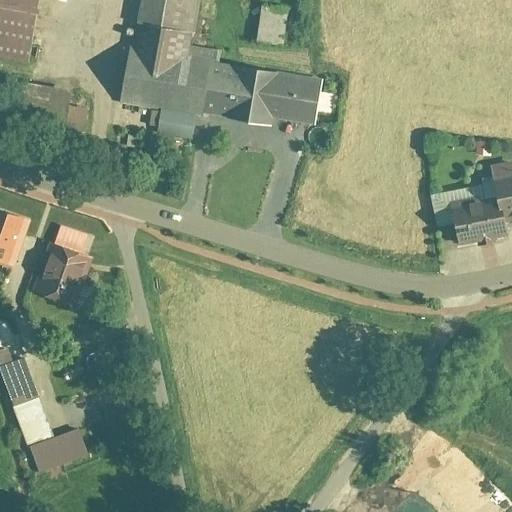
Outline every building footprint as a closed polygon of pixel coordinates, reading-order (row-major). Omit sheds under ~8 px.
[(0,0),(0,54),(32,61),(43,0),(0,0)] [(147,0),(139,51),(133,50),(123,106),(269,130),(271,116),(279,75),(190,61),(200,0),(147,0)] [(263,6),(259,49),(288,52),(293,10),(263,6)] [(311,124),(319,82),(279,75),(271,116),(311,124)] [(511,175),(490,179),(493,199),(454,205),(460,244),(511,236),(508,218),(511,217),(511,175)] [(36,219),(0,206),(0,270),(16,276),(36,219)] [(53,238),(34,294),(73,307),(92,251),(53,238)] [(100,399),(63,410),(73,443),(110,432),(100,399)] [(39,401),(12,411),(26,447),(53,436),(39,401)]
